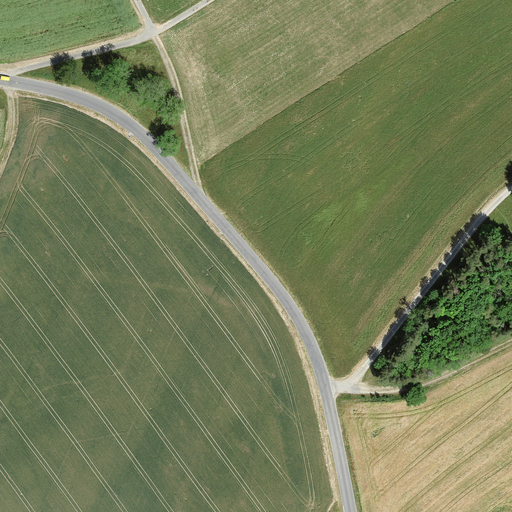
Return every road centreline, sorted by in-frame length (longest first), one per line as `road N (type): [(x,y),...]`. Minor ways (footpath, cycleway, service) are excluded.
road 1 (tertiary): [(350,511),(312,346),(269,278),(136,127),(85,98),(0,79)]
road 2 (track): [(325,391),(357,376),(511,188)]
road 3 (track): [(208,0),(134,41),(0,78)]
road 4 (track): [(201,200),(171,66),(153,32)]
